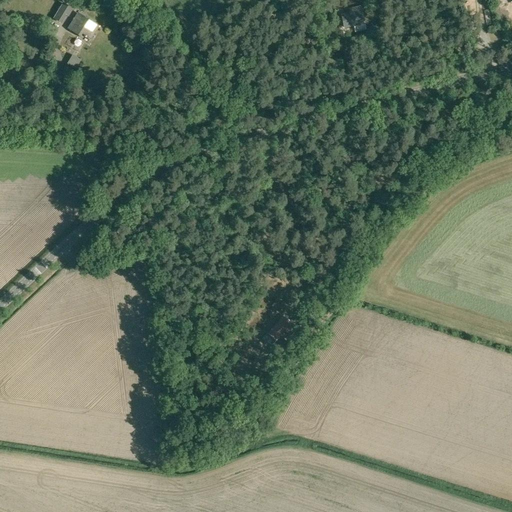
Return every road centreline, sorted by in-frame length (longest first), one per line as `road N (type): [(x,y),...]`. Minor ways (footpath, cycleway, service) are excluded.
road 1 (unclassified): [(0,306),(132,189),(182,161),(511,67)]
road 2 (track): [(396,97),(397,112),(352,158),(332,263),(294,292),(290,306)]
road 3 (track): [(120,0),(208,78),(220,100),(219,145)]
road 4 (track): [(0,134),(81,134),(167,170)]
